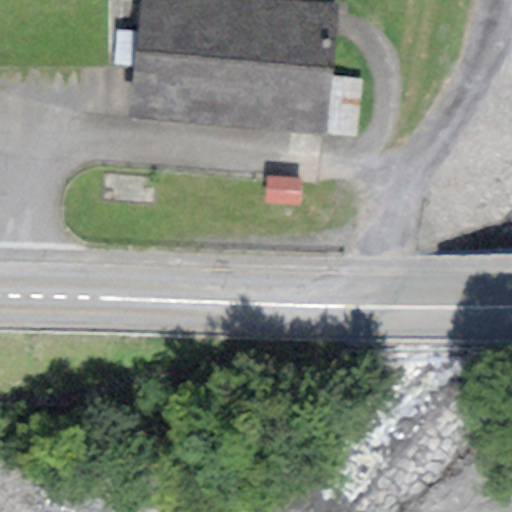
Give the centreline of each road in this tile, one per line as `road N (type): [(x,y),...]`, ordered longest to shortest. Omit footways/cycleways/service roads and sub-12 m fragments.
road 1 (primary): [(0,297),(511,303)]
road 2 (track): [(341,305),(478,66),(502,0)]
